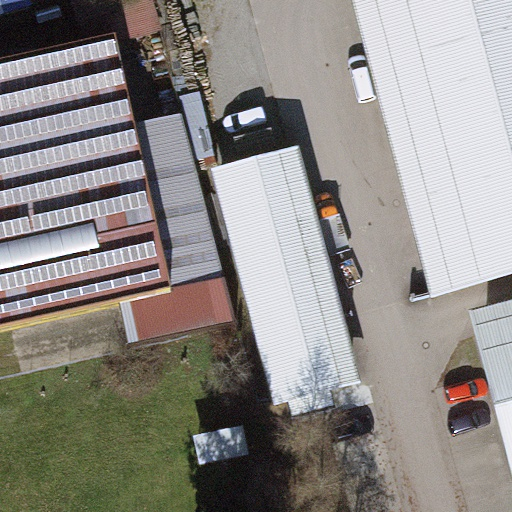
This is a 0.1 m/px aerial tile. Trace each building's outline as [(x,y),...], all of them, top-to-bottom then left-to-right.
[(115,45),(160,34),(151,0),(70,0),(76,24),(107,17),(112,33),(115,45)] [(511,0),(348,0),(425,295),(511,272),(511,0)] [(0,326),(117,302),(168,291),(118,52),(112,33),(0,57),(0,326)] [(133,128),(168,291),(221,279),(187,117),(133,128)] [(275,411),(364,388),(303,152),(213,175),(275,411)] [(168,291),(117,302),(129,350),(236,322),(221,279),(168,291)] [(480,374),(511,498),(511,298),(464,311),(480,374)]
